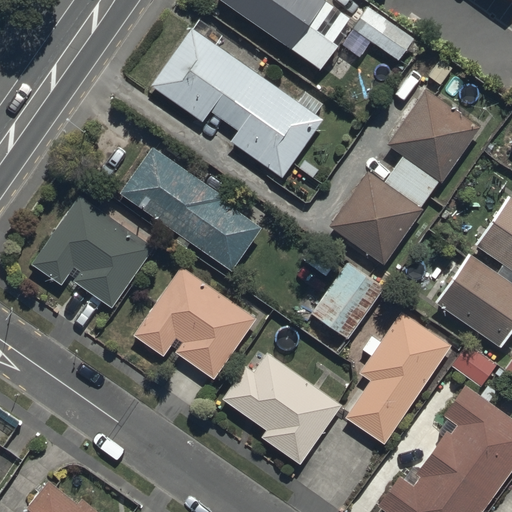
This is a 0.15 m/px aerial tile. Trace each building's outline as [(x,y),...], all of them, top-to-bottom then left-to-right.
[(234,18),(321,76),(356,25),(318,0),(218,0),(215,5),(234,18)] [(368,10),(352,35),(397,64),(413,40),(368,10)] [(288,184),(326,127),(190,36),(152,93),(288,184)] [(440,188),(445,192),(484,135),(427,97),(389,154),(402,163),(384,189),(370,179),(333,234),(389,272),(426,217),(422,214),(440,188)] [(154,155),(123,202),(237,278),(269,232),(154,155)] [(469,262),(437,309),(506,355),(511,345),(511,205),(507,203),(475,251),(510,274),(503,285),(469,262)] [(114,314),(155,254),(80,204),(40,264),(35,272),(66,292),(71,285),(114,314)] [(325,279),(299,265),(292,278),(317,293),(325,279)] [(346,266),(312,317),(352,343),(386,293),(346,266)] [(216,388),(258,325),(182,275),(140,337),(135,344),(165,364),(169,357),(216,388)] [(347,426),(387,452),(454,352),(414,326),(404,318),(362,380),(373,387),(347,426)] [(468,352),(454,373),(484,394),(499,372),(468,352)] [(261,356),(227,407),(269,436),(263,445),(305,473),(311,464),(345,413),(261,356)] [(488,511),(511,477),(511,423),(481,403),(467,393),(446,424),(460,434),(420,494),(404,484),(385,511),(488,511)] [(33,511),(88,511),(55,485),(33,511)]
